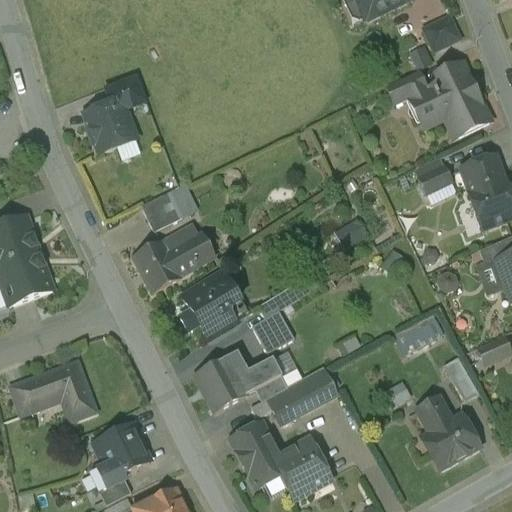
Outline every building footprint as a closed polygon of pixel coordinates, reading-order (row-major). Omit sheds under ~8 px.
[(350,0),(355,8),(360,6),(369,23),(410,3),(408,0),(350,0)] [(448,22),(423,34),(433,56),(459,44),(448,22)] [(421,73),(435,66),(427,50),(413,57),(421,73)] [(426,94),(408,103),(420,128),(441,117),(453,142),(488,126),(461,70),(436,82),(439,88),(426,94)] [(418,77),(386,92),(394,109),(408,103),(426,94),(418,77)] [(136,80),(106,91),(112,108),(120,105),(123,113),(145,104),(136,80)] [(112,108),(84,119),(88,130),(87,133),(92,147),(95,149),(99,159),(135,145),(123,113),(120,105),(112,108)] [(511,208),(495,162),(460,175),(468,198),(475,219),(473,222),(476,230),(480,232),(481,235),(511,223),(511,208)] [(438,163),(413,175),(417,184),(443,172),(438,163)] [(443,172),(417,184),(425,200),(450,188),(443,172)] [(169,196),(141,210),(153,236),(181,222),(169,196)] [(337,234),(348,253),(371,240),(360,221),(337,234)] [(25,222),(0,230),(0,286),(9,311),(51,295),(25,222)] [(511,243),(511,241),(478,256),(484,273),(496,268),(495,267),(511,260),(511,243)] [(161,249),(132,264),(151,299),(178,284),(177,283),(191,275),(191,274),(212,263),(201,243),(167,261),(161,249)] [(511,260),(495,267),(496,268),(511,308),(511,307),(511,260)] [(222,278),(181,303),(190,317),(179,324),(188,338),(198,331),(207,346),(236,328),(227,314),(239,307),(222,278)] [(302,285),(277,300),(284,312),(309,297),(302,285)] [(277,300),(257,312),(264,324),(284,312),(277,300)] [(436,317),(395,337),(407,360),(448,339),(436,317)] [(280,326),(251,341),(263,363),(292,347),(280,326)] [(504,343),(477,356),(483,370),(511,357),(504,343)] [(244,371),(237,358),(195,380),(215,417),(245,401),(255,395),(280,382),(281,381),(272,364),(247,376),(244,371)] [(478,399),(457,363),(443,371),(464,407),(478,399)] [(77,367),(10,393),(20,421),(55,408),(56,404),(60,402),(69,427),(95,417),(77,367)] [(260,407),(250,413),(256,424),(271,416),(270,413),(294,400),(303,417),(337,399),(322,373),(286,393),(260,407)] [(280,382),(255,395),(260,407),(286,393),(280,382)] [(393,409),(413,399),(406,385),(386,395),(393,409)] [(294,400),(270,413),(271,416),(278,430),(303,417),(294,400)] [(450,426),(437,404),(416,417),(429,438),(421,443),(438,475),(455,465),(458,466),(463,463),(463,461),(478,453),(477,451),(475,451),(459,423),(460,423),(459,421),(450,426)] [(310,443),(278,460),(261,428),(229,445),(255,494),(280,481),(294,507),(318,494),(315,487),(330,479),(310,443)] [(132,429),(91,450),(97,462),(102,460),(115,485),(116,486),(123,483),(149,469),(137,446),(139,445),(132,429)] [(115,485),(96,494),(106,511),(131,499),(123,483),(116,486),(115,485)] [(184,511),(176,494),(145,510),(141,511),(184,511)] [(130,511),(126,503),(109,511),(130,511)]
